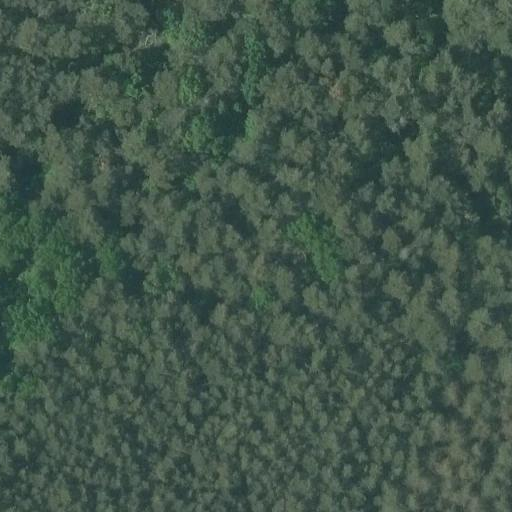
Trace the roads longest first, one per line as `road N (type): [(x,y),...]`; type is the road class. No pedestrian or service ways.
road 1 (track): [(93,277),(139,296),(371,352),(511,369)]
road 2 (track): [(361,0),(93,277)]
road 3 (track): [(93,277),(0,376)]
